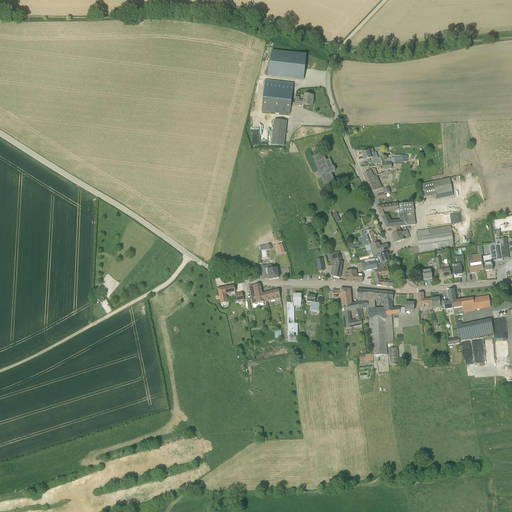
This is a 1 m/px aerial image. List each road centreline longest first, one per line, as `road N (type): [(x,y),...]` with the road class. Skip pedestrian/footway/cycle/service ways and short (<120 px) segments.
road 1 (unclassified): [(407,290),(327,88),(332,59),(385,0)]
road 2 (unclassified): [(204,265),(0,133)]
road 3 (track): [(0,371),(163,286),(188,255)]
road 4 (unclassified): [(395,290),(269,283),(206,266)]
